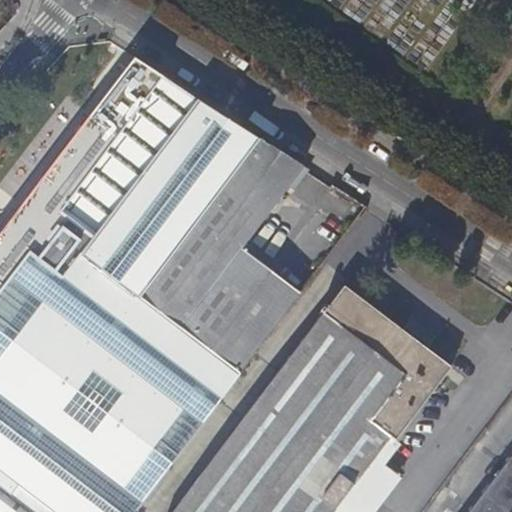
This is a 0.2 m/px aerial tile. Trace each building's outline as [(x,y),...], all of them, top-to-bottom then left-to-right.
[(81,131),(0,237),(0,483),(14,494),(19,488),(50,511),(137,511),(198,432),(241,375),(141,298),(261,139),(97,32),(81,35),(29,91),(81,131)] [(309,171),(261,139),(141,298),(241,375),(300,295),(242,249),(290,186),(296,189),(309,171)] [(177,511),(335,511),(375,460),(392,438),(397,441),(453,368),(428,350),(431,346),(407,328),(404,332),(398,327),(347,288),(330,310),(326,307),(323,311),(327,314),(177,511)] [(403,447),(397,441),(392,438),(375,460),(386,468),(403,447)] [(511,511),(511,459),(472,511),(511,511)] [(335,511),(378,511),(402,480),(386,468),(375,460),(335,511)] [(14,494),(0,483),(0,511),(50,511),(19,488),(14,494)]
